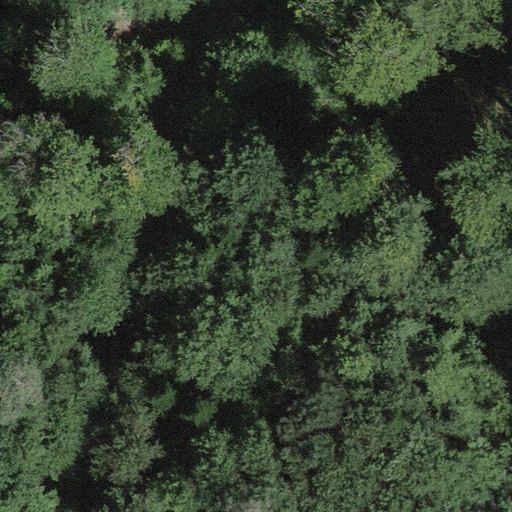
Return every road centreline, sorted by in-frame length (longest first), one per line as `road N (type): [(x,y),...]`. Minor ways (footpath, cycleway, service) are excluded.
road 1 (track): [(226,0),(111,419),(94,511)]
road 2 (track): [(0,78),(82,33),(224,4)]
